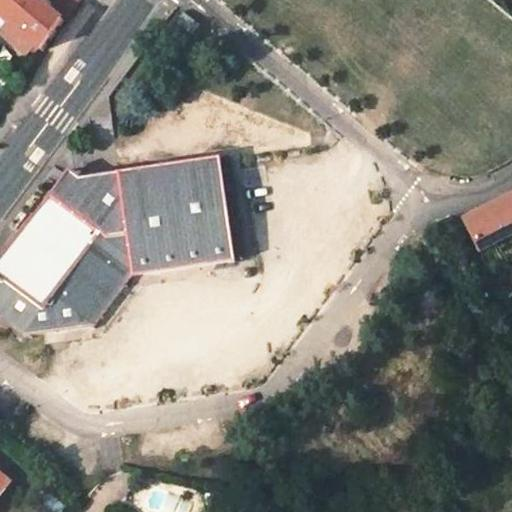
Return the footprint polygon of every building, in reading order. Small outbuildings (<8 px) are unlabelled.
[(0,0),(0,12),(9,19),(0,29),(0,30),(28,53),(37,44),(44,48),(73,10),(58,0),(51,8),(41,0),(0,0)] [(58,0),(73,10),(79,3),(73,0),(58,0)] [(209,29),(193,16),(186,25),(202,38),(209,29)] [(57,197),(0,270),(0,313),(26,335),(99,328),(139,278),(240,264),(229,162),(127,175),(128,191),(88,195),(76,209),(57,197)] [(511,233),(511,192),(463,218),(479,250),(511,233)] [(0,510),(18,489),(0,475),(0,510)]
